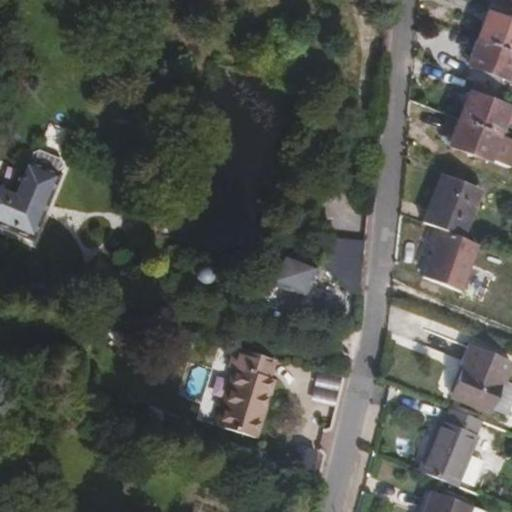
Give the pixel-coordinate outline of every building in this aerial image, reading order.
[(511,0),(481,0),(481,1),(486,2),(511,11),(511,0)] [(511,23),(511,11),(486,2),(483,13),(511,23)] [(511,23),(483,13),(473,40),(511,54),(511,23)] [(511,67),(509,67),(511,57),(511,54),(473,40),(463,67),(466,68),(498,80),(503,82),(505,77),(511,79),(511,67)] [(498,80),(466,68),(462,79),(471,83),(494,91),(498,80)] [(502,113),(503,109),(496,107),(501,94),(494,91),(471,83),(467,94),(463,93),(453,122),(492,136),(497,124),(506,127),(510,116),(502,113)] [(492,136),(453,122),(443,149),(482,163),(491,140),(492,136)] [(510,147),(491,140),(482,163),(501,170),(510,147)] [(54,170),(52,164),(29,156),(22,159),(19,169),(51,180),(54,170)] [(0,235),(29,245),(51,180),(19,169),(15,168),(5,197),(0,195),(0,235)] [(454,239),(473,193),(435,178),(416,224),(431,230),(454,239)] [(469,245),(454,239),(431,230),(415,270),(453,285),(469,245)] [(301,297),(312,267),(276,254),(266,285),(301,297)] [(203,276),(202,274),(201,271),(197,267),(194,266),(189,266),(186,267),(182,271),(180,276),(181,282),(185,286),(190,289),(196,288),(200,285),(202,282),(203,276)] [(485,410),(508,360),(469,342),(447,393),(485,410)] [(248,438),(267,382),(261,380),(267,362),(228,350),(222,370),(227,372),(209,425),(248,438)] [(8,372),(9,366),(7,361),(1,359),(0,359),(0,374),(2,375),(8,372)] [(340,383),(317,379),(313,399),(336,403),(340,383)] [(447,485),(475,419),(444,406),(438,420),(434,419),(412,471),(447,485)] [(460,511),(464,504),(425,490),(416,511),(460,511)]
